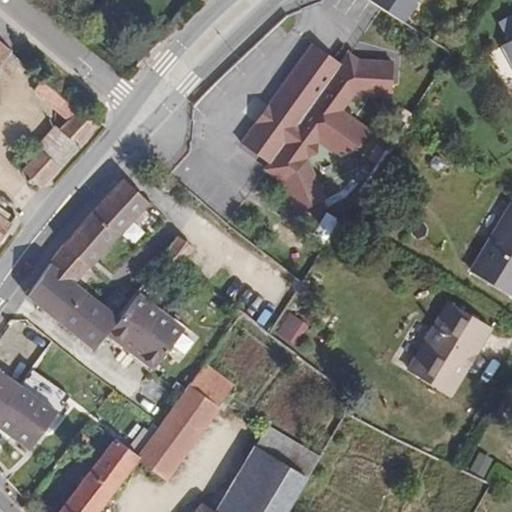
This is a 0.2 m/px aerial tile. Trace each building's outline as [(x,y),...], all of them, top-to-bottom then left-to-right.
[(421,6),(424,0),(379,0),(376,5),(387,12),(410,27),(423,7),(421,6)] [(18,56),(0,39),(0,79),(9,67),(18,56)] [(511,41),(503,46),(511,63),(511,41)] [(395,105),(397,69),(362,67),(353,60),(344,71),(315,50),(278,103),(243,151),(271,172),(267,179),(285,192),(299,221),(303,220),(329,208),(311,168),(322,163),(323,151),(342,165),(360,156),(362,155),(375,139),(359,128),(346,119),(358,103),(370,103),(395,105)] [(98,125),(47,81),(42,87),(41,94),(74,124),(66,133),(85,150),(103,129),(98,125)] [(85,150),(66,133),(63,130),(46,152),(48,155),(66,172),(85,150)] [(42,200),(66,172),(48,155),(28,177),(37,187),(34,191),(42,200)] [(160,177),(167,168),(155,157),(148,165),(160,177)] [(125,243),(154,209),(128,186),(121,193),(79,239),(70,250),(57,268),(85,292),(99,274),(97,271),(122,241),(125,243)] [(0,257),(27,220),(0,200),(0,257)] [(511,298),(511,209),(510,209),(470,274),(511,298)] [(192,265),(198,256),(182,245),(170,262),(190,277),(196,268),(192,265)] [(124,325),(85,292),(57,268),(15,327),(25,325),(39,308),(100,357),(124,325)] [(447,402),(488,336),(446,311),(405,377),(447,402)] [(188,398),(146,369),(124,399),(163,432),(188,398)] [(237,392),(208,371),(193,392),(221,412),(237,392)] [(0,393),(9,381),(0,374),(0,393)] [(0,431),(20,446),(47,408),(9,381),(0,393),(0,431)] [(182,465),(213,423),(221,412),(193,392),(188,398),(163,432),(153,446),(182,465)] [(324,462),(274,432),(260,452),(311,485),(324,462)] [(143,443),(134,455),(142,461),(151,449),(143,443)] [(104,511),(114,501),(144,462),(142,461),(134,455),(121,445),(110,461),(86,489),(67,511),(104,511)] [(182,465),(153,446),(151,449),(142,461),(144,462),(170,480),(182,465)] [(293,511),(311,485),(260,452),(219,511),(293,511)]
